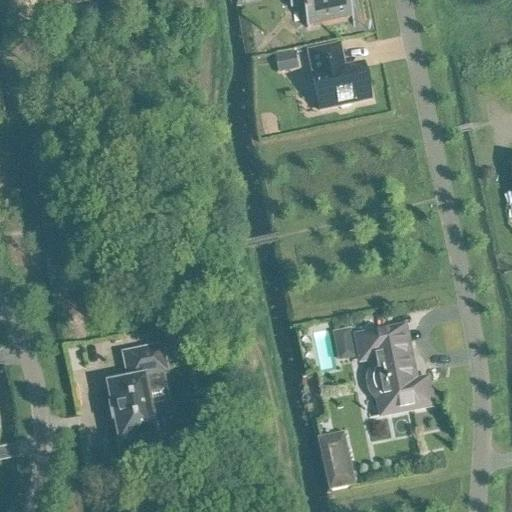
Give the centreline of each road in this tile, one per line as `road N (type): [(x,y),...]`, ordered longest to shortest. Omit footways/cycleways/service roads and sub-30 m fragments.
road 1 (residential): [(402,0),(474,340),(477,511)]
road 2 (residential): [(0,311),(24,353),(38,411),(30,511)]
